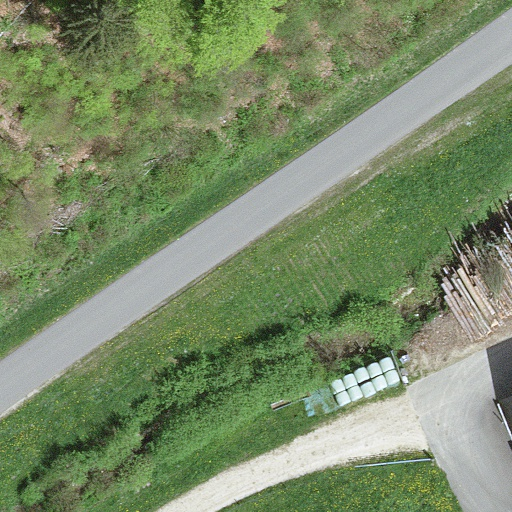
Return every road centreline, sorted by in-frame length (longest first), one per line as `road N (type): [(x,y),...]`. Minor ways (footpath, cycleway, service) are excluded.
road 1 (tertiary): [(511,36),(378,132),(0,374)]
road 2 (track): [(187,511),(247,476),(416,432)]
